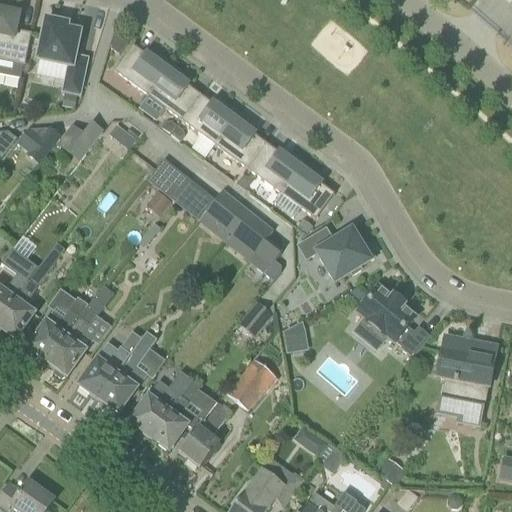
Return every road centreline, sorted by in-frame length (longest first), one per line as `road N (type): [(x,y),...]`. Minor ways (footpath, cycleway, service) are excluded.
road 1 (unclassified): [(511,310),(473,302),(424,267),(363,163),(139,0)]
road 2 (unclassified): [(165,511),(0,392)]
road 3 (unclassified): [(405,0),(511,90)]
